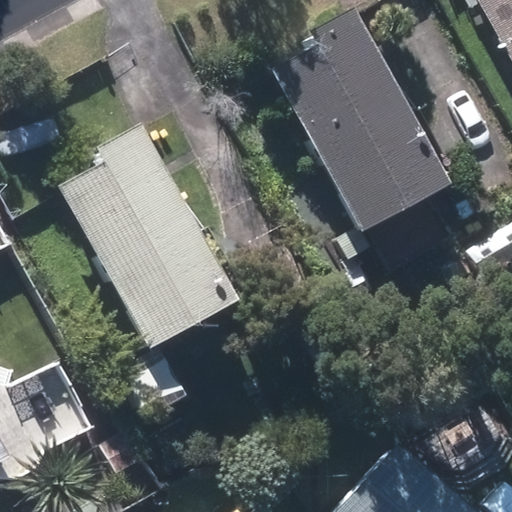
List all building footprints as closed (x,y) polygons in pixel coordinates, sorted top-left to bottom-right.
[(511,0),(481,0),(511,55),(511,0)] [(450,178),(355,10),(269,58),(364,226),(450,178)] [(239,292),(143,122),(102,146),(109,158),(61,185),(150,342),(239,292)] [(0,457),(10,452),(0,435),(0,457)] [(480,511),(399,439),(332,511),(480,511)]
